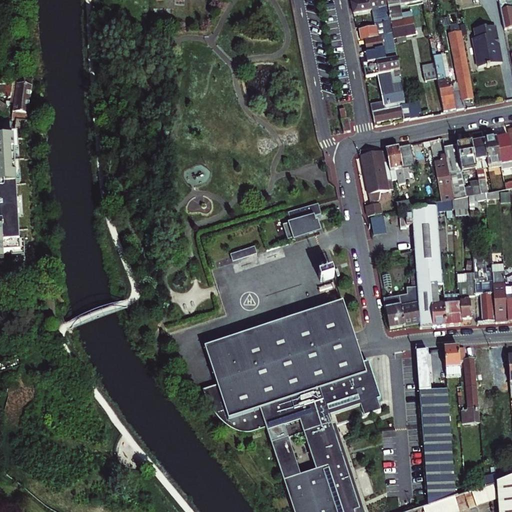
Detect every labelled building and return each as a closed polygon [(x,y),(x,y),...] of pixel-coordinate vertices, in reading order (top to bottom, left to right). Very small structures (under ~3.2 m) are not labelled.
[(391,22),(386,0),(369,0),(351,4),(353,14),(372,10),(376,10),(376,12),(373,13),(375,18),(376,25),(391,22)] [(400,6),(423,2),(422,0),(386,0),(391,22),(393,34),(393,36),(394,40),(416,35),(412,13),(402,15),(400,6)] [(506,0),(498,2),(504,31),(511,29),(511,8),(508,10),(506,0)] [(359,30),(362,41),(393,34),(391,22),(376,25),(375,25),(376,27),(359,30)] [(486,27),(474,30),(476,39),(473,40),(479,68),(503,63),(498,43),(497,44),(496,39),(498,39),(495,27),(486,29),(486,27)] [(463,101),(472,99),(462,49),(463,49),(460,32),(449,34),(461,91),(453,93),(456,109),(457,111),(464,109),(463,105),(463,101)] [(394,40),(393,36),(366,41),(368,50),(376,49),(378,54),(366,56),(368,64),(398,58),(394,40)] [(436,57),(433,58),(435,63),(438,80),(442,101),(444,112),(456,109),(453,93),(445,55),(436,57)] [(400,72),(398,58),(368,64),(363,65),(365,78),(365,79),(379,76),(379,78),(390,76),(389,74),(400,72)] [(425,83),(438,80),(435,63),(422,66),(425,83)] [(372,114),(386,111),(385,108),(405,104),(402,87),(392,89),(390,76),(379,78),(384,102),(370,105),(372,114)] [(27,117),(31,82),(16,81),(12,113),(10,113),(10,119),(16,119),(27,120),(27,117)] [(483,89),(475,91),(477,99),(485,97),(483,89)] [(415,105),(407,106),(410,120),(419,119),(415,105)] [(410,120),(407,106),(386,111),(372,114),(375,127),(378,127),(377,123),(403,118),(403,122),(410,120)] [(27,120),(16,119),(15,127),(26,128),(26,124),(28,125),(29,121),(27,120)] [(341,120),(343,134),(351,132),(348,119),(341,120)] [(501,166),(511,163),(511,155),(508,136),(496,139),(501,166)] [(501,166),(496,139),(484,142),(488,161),(490,168),(501,166)] [(0,262),(3,262),(3,254),(20,253),(13,140),(0,140),(0,262)] [(482,162),(488,161),(484,142),(472,144),(476,163),(482,162)] [(423,144),(411,147),(415,169),(428,166),(423,144)] [(458,147),(462,166),(476,163),(472,144),(458,147)] [(415,169),(411,147),(399,149),(406,180),(408,179),(407,170),(415,169)] [(449,169),(461,166),(457,147),(445,149),(446,156),(449,169)] [(404,180),(406,180),(399,149),(399,148),(386,151),(387,152),(392,181),(398,180),(399,187),(405,186),(404,180)] [(378,193),(394,190),(392,181),(387,152),(371,155),(378,193)] [(378,194),(378,193),(371,155),(361,157),(368,195),(370,203),(379,202),(378,194)] [(434,163),(442,203),(455,201),(449,169),(446,156),(441,157),(442,162),(434,163)] [(479,181),(485,180),(483,170),(477,171),(479,181)] [(485,180),(479,181),(482,195),(486,194),(488,194),(485,180)] [(499,198),(498,192),(488,194),(486,194),(486,201),(499,198)] [(410,202),(397,204),(398,212),(412,209),(410,202)] [(322,215),(319,205),(289,213),(291,223),(283,226),(288,241),(293,239),(294,242),(322,234),(318,221),(316,222),(314,217),(322,215)] [(379,205),(366,207),(368,218),(381,215),(379,205)] [(416,266),(417,287),(420,326),(420,329),(433,328),(430,286),(435,286),(442,285),(437,207),(412,209),(413,222),(414,236),(415,251),(416,266)] [(383,217),(369,218),(371,235),(385,233),(383,217)] [(255,248),(231,256),(233,262),(257,255),(255,248)] [(474,274),(476,296),(481,295),(483,323),(494,323),(491,287),(488,288),(485,251),(473,252),(474,274)] [(492,273),(504,272),(504,265),(491,266),(492,273)] [(333,271),(319,275),(321,282),(335,277),(333,271)] [(495,324),(508,323),(506,301),(505,287),(504,272),(492,273),(495,324)] [(476,297),(476,296),(474,274),(466,275),(468,297),(476,297)] [(389,276),(383,277),(385,289),(392,288),(389,276)] [(433,328),(446,327),(444,306),(437,306),(435,286),(430,286),(433,328)] [(383,300),(389,331),(420,326),(417,287),(407,289),(407,296),(383,300)] [(462,289),(459,289),(460,306),(462,326),(465,326),(464,320),(471,320),(470,301),(465,301),(465,292),(462,292),(462,289)] [(267,430),(294,511),(366,511),(338,427),(382,413),(378,402),(382,400),(369,363),(365,365),(343,303),(205,349),(218,386),(204,391),(208,403),(213,413),(217,417),(222,423),(229,428),(235,431),(242,433),(253,434),(267,430)] [(444,306),(446,327),(462,326),(460,306),(451,307),(451,305),(444,306)] [(488,379),(485,347),(475,348),(480,408),(487,408),(486,394),(484,394),(482,379),(485,379),(488,379)] [(458,349),(444,350),(446,377),(461,376),(459,361),(458,349)] [(419,381),(420,391),(424,445),(427,483),(427,496),(428,506),(453,497),(455,497),(447,390),(425,391),(425,382),(426,382),(429,380),(426,352),(420,352),(417,353),(419,380),(419,381)] [(467,410),(458,411),(459,424),(478,422),(473,360),(464,361),(467,410)] [(511,511),(511,477),(497,482),(498,511),(511,511)] [(428,506),(421,508),(422,511),(456,511),(458,511),(453,497),(428,506)]
